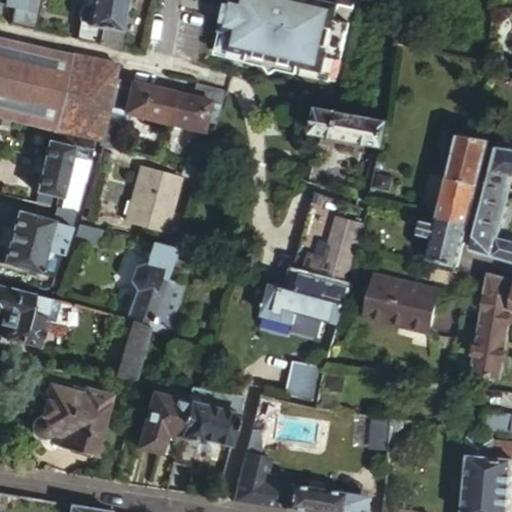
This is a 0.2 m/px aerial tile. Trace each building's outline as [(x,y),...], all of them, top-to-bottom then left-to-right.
[(5,0),(4,6),(14,8),(10,25),(35,31),(42,0),(5,0)] [(89,0),(89,7),(83,6),(79,9),(77,19),(81,23),(78,41),(118,50),(125,0),(89,0)] [(340,57),(353,0),(226,0),(219,31),(230,34),(226,50),(249,56),(247,63),(296,74),(298,67),(321,72),(326,54),(340,57)] [(0,115),(53,129),(95,139),(103,140),(111,109),(108,108),(115,81),(119,67),(0,39),(0,115)] [(111,109),(103,140),(118,143),(125,115),(132,86),(132,85),(115,81),(108,108),(111,109)] [(205,122),(215,125),(225,90),(198,84),(195,99),(176,94),(169,125),(203,133),(205,122)] [(132,86),(125,115),(169,125),(176,94),(132,85),(132,86)] [(313,133),(383,146),(387,120),(319,106),(313,133)] [(90,161),(95,139),(53,129),(50,139),(48,138),(34,192),(56,198),(62,199),(72,157),(90,161)] [(470,223),(491,139),(461,134),(439,218),(470,223)] [(103,140),(101,145),(116,149),(116,147),(118,143),(103,140)] [(195,142),(188,164),(203,167),(208,150),(209,146),(195,142)] [(489,182),(511,187),(511,147),(497,146),(489,182)] [(54,207),(75,212),(90,161),(72,157),(62,199),(56,198),(54,207)] [(203,167),(188,164),(184,176),(189,178),(199,180),(203,167)] [(144,168),(128,221),(167,233),(183,180),(144,168)] [(382,175),(379,188),(392,191),(395,179),(382,175)] [(197,187),(199,180),(189,178),(187,184),(197,187)] [(511,190),(511,187),(489,182),(473,246),(475,250),(511,260),(511,240),(502,237),(511,190)] [(75,212),(54,207),(51,219),(14,210),(0,264),(39,274),(45,250),(54,253),(53,256),(56,259),(60,260),(75,212)] [(338,258),(349,218),(342,216),(331,256),(338,258)] [(344,304),(359,249),(365,223),(349,218),(338,258),(331,256),(325,278),(294,268),(289,286),(344,304)] [(459,265),(470,223),(439,218),(438,225),(423,222),(419,234),(435,238),(429,259),(459,265)] [(294,268),(305,228),(287,223),(275,268),(277,269),(274,281),(275,281),(289,286),(294,268)] [(79,226),(75,241),(96,246),(100,231),(79,226)] [(172,234),(168,247),(178,250),(181,237),(172,234)] [(178,250),(168,247),(153,242),(128,319),(132,320),(152,326),(154,328),(169,332),(175,312),(168,310),(173,292),(169,286),(165,285),(178,250)] [(46,281),(53,283),(57,272),(49,270),(46,281)] [(377,272),(366,313),(429,329),(439,289),(377,272)] [(511,277),(490,272),(490,273),(487,294),(511,297),(511,277)] [(344,304),(289,286),(275,281),(269,301),(265,315),(296,324),(300,311),(340,323),(344,304)] [(0,312),(4,314),(0,328),(9,330),(7,338),(41,346),(52,299),(0,286),(0,312)] [(476,373),(505,376),(511,326),(511,297),(487,294),(486,304),(476,373)] [(132,320),(117,377),(138,379),(152,326),(132,320)] [(298,361),(289,394),(316,400),(324,367),(298,361)] [(454,383),(424,379),(423,388),(453,391),(454,383)] [(49,433),(63,437),(74,441),(72,450),(96,457),(112,395),(87,388),(85,392),(50,382),(40,420),(38,422),(37,424),(36,428),(36,429),(37,432),(39,434),(41,434),(42,435),(43,435),(46,435),(47,435),(49,433)] [(167,432),(182,435),(192,401),(154,391),(139,448),(161,454),(167,432)] [(205,437),(233,444),(245,395),(216,391),(212,407),(198,403),(200,397),(194,395),(192,401),(182,435),(204,441),(205,437)] [(511,413),(491,411),(490,419),(484,418),(484,424),(489,425),(489,428),(511,430),(511,413)] [(405,418),(394,416),(393,429),(398,430),(404,425),(405,418)] [(390,448),(390,418),(371,419),(372,448),(390,448)] [(60,447),(72,450),(74,441),(63,437),(60,447)] [(511,441),(470,437),(464,511),(510,511),(511,495),(511,441)] [(272,458),(248,452),(247,452),(235,500),(309,511),(340,511),(343,493),(327,490),(327,488),(266,480),(272,458)]
